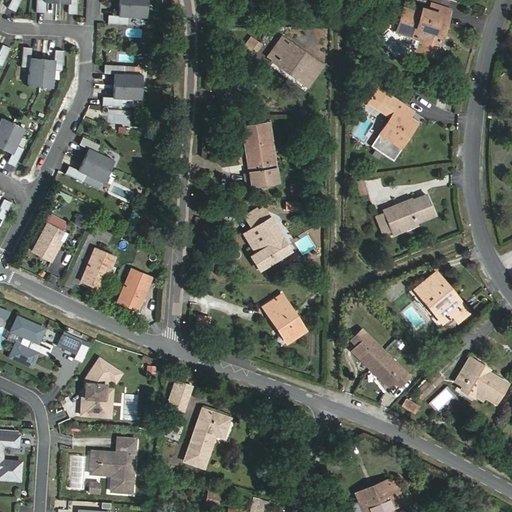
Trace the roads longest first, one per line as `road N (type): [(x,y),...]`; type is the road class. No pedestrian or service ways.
road 1 (residential): [(178,347),(194,20),(188,0)]
road 2 (track): [(511,246),(496,255),(473,238),(343,290),(323,409)]
road 3 (residential): [(511,292),(482,244),(475,204),(476,116),(505,0)]
road 4 (residential): [(32,194),(89,80),(90,45),(78,31),(0,19)]
road 5 (tertiary): [(511,496),(323,409)]
road 6 (tertiary): [(178,347),(0,273)]
road 7 (tertiary): [(323,409),(178,347)]
road 8 (residential): [(41,511),(44,411),(0,381)]
